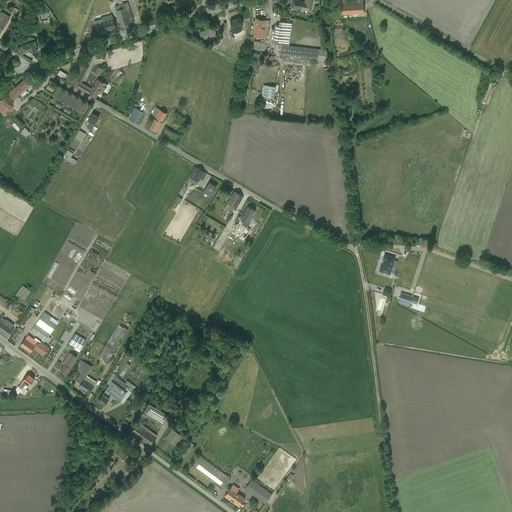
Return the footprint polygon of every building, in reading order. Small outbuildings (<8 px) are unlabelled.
[(292,0),(291,8),(311,12),(313,0),(292,0)] [(364,13),(362,0),(349,0),(350,3),(352,3),(352,14),(359,14),(364,13)] [(127,26),(140,22),(133,1),(121,5),(127,26)] [(352,3),(350,3),(340,4),(340,9),(341,14),(342,14),(342,18),(349,17),(348,14),(352,14),(352,3)] [(0,12),(0,27),(3,29),(11,17),(1,11),(0,12)] [(98,33),(116,27),(113,15),(94,20),(98,33)] [(235,30),(242,28),(238,17),(232,19),(235,30)] [(257,17),(255,26),(268,28),(269,20),(257,17)] [(333,50),(295,46),(298,21),(286,20),(286,23),(281,23),(279,43),(288,43),(286,57),(331,62),(333,50)] [(254,35),(266,37),(268,28),(255,26),(254,35)] [(202,40),(217,36),(214,27),(199,31),(202,40)] [(31,51),(37,49),(34,38),(20,42),(24,52),(30,50),(31,51)] [(280,64),(281,56),(276,55),(276,60),(273,59),(272,64),(280,64)] [(20,93),(31,84),(25,78),(15,86),(20,93)] [(102,94),(107,84),(96,78),(91,86),(82,81),(78,87),(96,97),(99,93),(102,94)] [(54,84),(51,88),(58,92),(61,88),(54,84)] [(283,97),(283,84),(268,84),(268,96),(283,97)] [(11,95),(0,104),(0,106),(9,116),(18,109),(15,106),(18,103),(11,95)] [(134,105),(128,115),(136,120),(142,110),(134,105)] [(149,127),(157,131),(168,113),(160,108),(149,127)] [(85,126),(91,129),(99,116),(93,112),(85,126)] [(185,119),(177,115),(173,123),(181,127),(185,119)] [(30,127),(26,132),(32,136),(36,131),(30,127)] [(86,133),(80,129),(76,135),(82,139),(86,133)] [(61,159),(72,165),(75,159),(70,156),(73,150),(67,147),(61,159)] [(195,165),(188,177),(196,182),(200,176),(202,178),(202,177),(203,177),(206,171),(195,165)] [(204,191),(212,195),(217,186),(209,181),(204,191)] [(242,195),(234,190),(223,208),(231,213),(242,195)] [(178,196),(175,201),(181,205),(184,199),(178,196)] [(239,219),(248,224),(256,209),(247,205),(239,219)] [(239,224),(233,235),(244,241),(250,230),(239,224)] [(389,274),(393,262),(394,257),(385,254),(383,259),(383,260),(382,266),(381,265),(379,271),(389,274)] [(16,294),(25,299),(31,289),(22,284),(16,294)] [(390,297),(392,290),(385,287),(382,295),(390,297)] [(71,292),(68,297),(75,301),(78,297),(71,292)] [(398,300),(410,303),(413,296),(401,292),(398,300)] [(388,311),(390,298),(385,297),(382,310),(388,311)] [(31,328),(46,339),(60,319),(45,309),(31,328)] [(0,318),(0,329),(9,336),(13,330),(11,329),(14,324),(2,315),(0,318)] [(98,356),(108,361),(129,326),(119,321),(98,356)] [(76,355),(86,339),(75,332),(70,340),(65,338),(61,345),(76,355)] [(20,345),(30,352),(38,342),(28,334),(20,345)] [(66,374),(74,362),(68,358),(60,371),(66,374)] [(29,385),(35,378),(29,373),(23,380),(29,385)] [(79,387),(89,393),(94,385),(84,379),(79,387)] [(11,391),(13,385),(5,384),(3,389),(0,388),(0,391),(4,392),(5,390),(11,391)] [(104,405),(110,398),(104,393),(98,400),(104,405)] [(171,417),(149,403),(142,413),(164,428),(171,417)] [(132,431),(151,445),(157,436),(138,423),(132,431)] [(171,428),(165,437),(176,445),(182,435),(171,428)] [(190,451),(196,455),(197,453),(195,451),(200,444),(197,442),(190,451)] [(198,453),(190,464),(222,488),(230,477),(198,453)] [(249,477),(243,487),(264,502),(271,492),(249,477)] [(225,495),(240,506),(245,499),(231,488),(225,495)]
